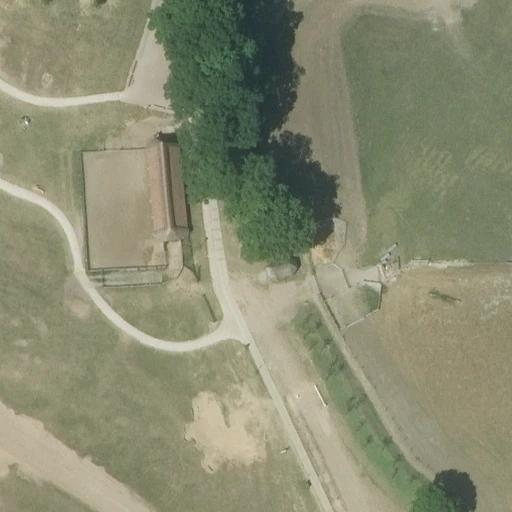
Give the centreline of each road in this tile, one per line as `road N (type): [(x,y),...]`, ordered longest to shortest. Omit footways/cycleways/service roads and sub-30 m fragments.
road 1 (track): [(332,0),(306,25),(303,82),(341,246)]
road 2 (track): [(128,511),(0,430)]
